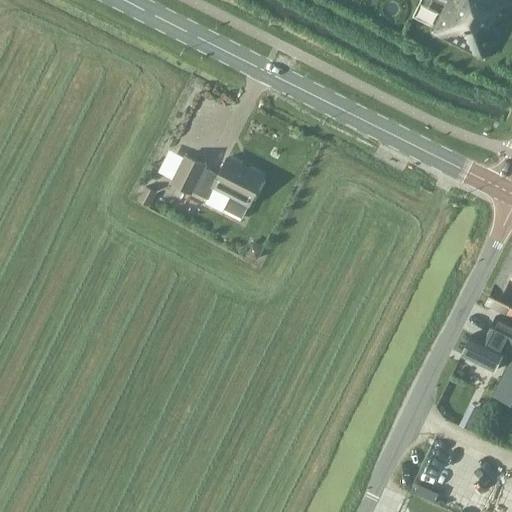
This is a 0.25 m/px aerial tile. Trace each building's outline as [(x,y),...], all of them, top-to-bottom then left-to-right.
[(447,0),(431,31),(484,59),(511,3),(511,1),(508,0),(447,0)] [(185,156),(171,184),(191,194),(193,192),(208,199),(205,205),(222,213),(224,210),(242,219),(264,177),(227,158),(218,175),(217,175),(205,169),(206,167),(185,156)] [(144,186),(136,201),(148,207),(156,192),(144,186)] [(251,241),(245,254),(258,260),(264,247),(251,241)] [(511,404),(511,250),(486,304),(511,317),(511,355),(492,396),(511,404)] [(506,346),(511,348),(511,346),(511,324),(496,316),(486,336),(484,335),(481,340),(471,335),(460,356),(492,372),(506,346)]
